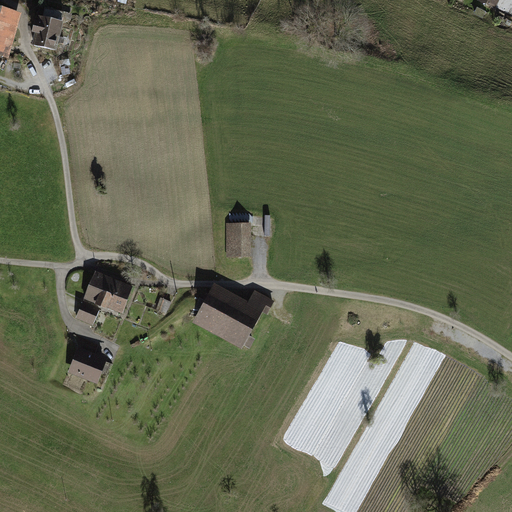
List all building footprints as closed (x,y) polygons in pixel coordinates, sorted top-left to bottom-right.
[(498,0),(480,0),(480,1),(494,8),(498,0)] [(0,62),(7,65),(19,21),(0,15),(0,62)] [(62,30),(39,23),(30,52),(53,59),(62,30)] [(250,227),(229,227),(228,259),(249,260),(250,227)] [(131,286),(94,270),(75,313),(92,321),(98,306),(119,315),(131,286)] [(249,305),(215,288),(195,327),(244,352),(265,311),(272,314),(276,306),(254,295),(249,305)] [(106,362),(77,349),(66,372),(96,385),(106,362)]
